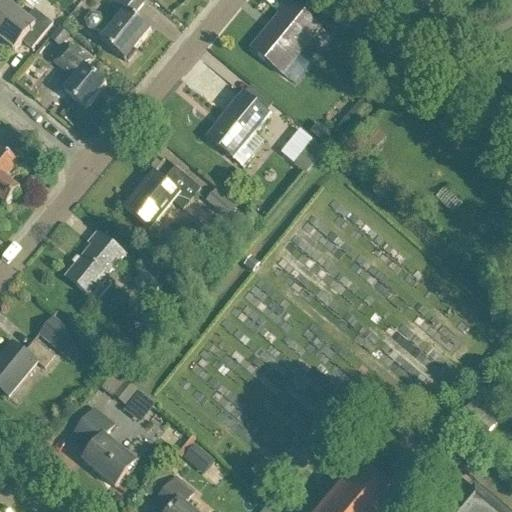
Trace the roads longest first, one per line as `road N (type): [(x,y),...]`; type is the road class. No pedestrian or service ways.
road 1 (residential): [(97,174),(236,0)]
road 2 (residential): [(0,287),(97,174)]
road 3 (residential): [(97,174),(0,95)]
